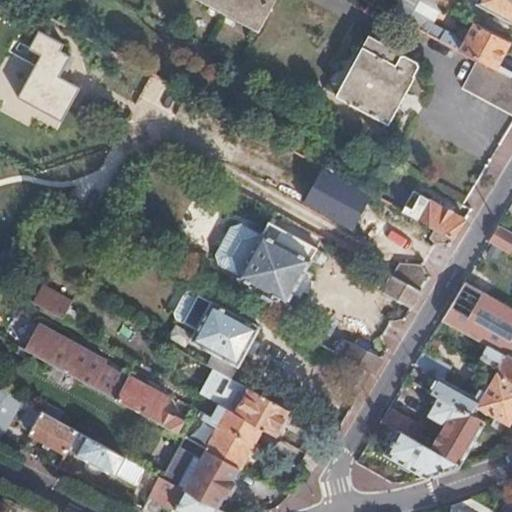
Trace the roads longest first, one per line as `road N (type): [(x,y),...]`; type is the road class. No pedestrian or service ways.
road 1 (residential): [(345,511),(336,477),(511,175)]
road 2 (residential): [(511,463),(423,495),(345,511)]
